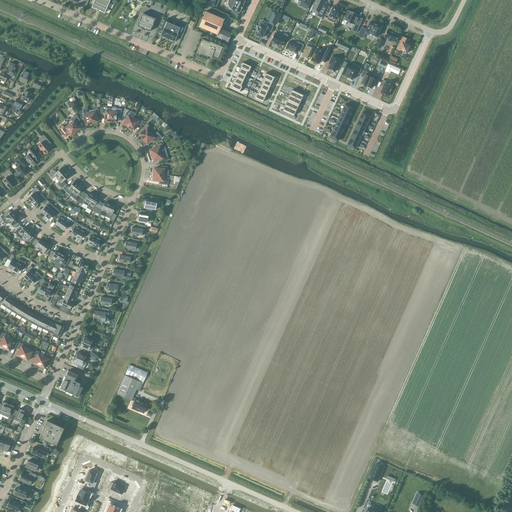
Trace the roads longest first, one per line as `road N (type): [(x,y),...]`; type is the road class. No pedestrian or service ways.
road 1 (residential): [(236,40),(216,75),(37,0)]
road 2 (unclassified): [(227,483),(43,401)]
road 3 (residential): [(132,511),(144,483),(84,456),(59,511)]
road 4 (residential): [(13,199),(59,154),(101,189),(132,202)]
road 5 (residential): [(132,202),(143,163),(128,138),(99,131),(74,146)]
